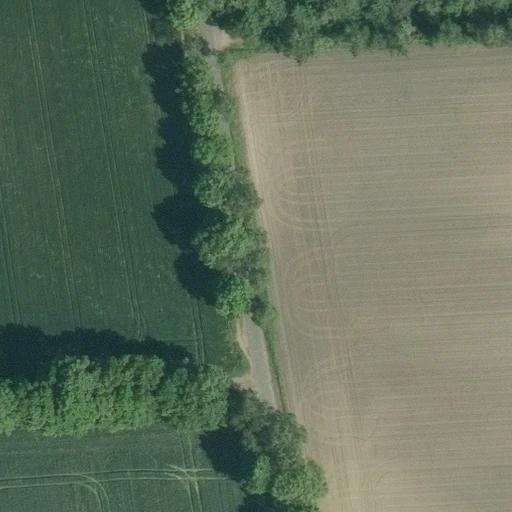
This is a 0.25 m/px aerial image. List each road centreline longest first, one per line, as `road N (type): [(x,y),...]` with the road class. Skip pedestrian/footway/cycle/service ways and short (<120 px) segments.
road 1 (unclassified): [(197,0),(282,511)]
road 2 (track): [(205,42),(511,25)]
road 3 (track): [(0,400),(261,387)]
